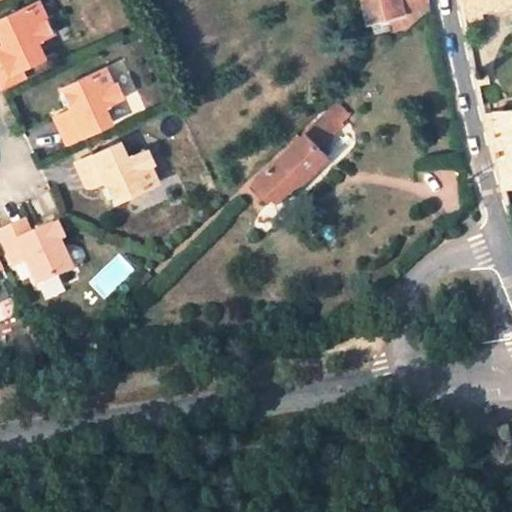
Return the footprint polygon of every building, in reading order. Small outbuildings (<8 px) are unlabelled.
[(39,40),(55,33),(39,0),(38,0),(0,18),(0,25),(8,42),(2,44),(0,45),(0,79),(22,69),(41,60),(33,43),(39,40)] [(364,0),(369,21),(389,16),(393,30),(406,26),(430,7),(428,0),(364,0)] [(459,0),(465,24),(482,22),(481,13),(479,0),(459,0)] [(511,0),(479,0),(481,13),(511,9),(511,0)] [(41,60),(47,57),(39,40),(33,43),(41,60)] [(122,61),(110,65),(122,94),(133,89),(122,61)] [(106,106),(122,99),(107,67),(64,88),(73,109),(55,118),(67,144),(108,126),(100,109),(106,106)] [(0,79),(0,82),(2,89),(26,78),(22,69),(0,79)] [(477,84),(483,83),(484,81),(486,78),(486,74),(484,73),(481,71),(475,72),(477,84)] [(502,185),(511,184),(511,110),(487,114),(485,102),(481,104),(496,169),(500,169),(502,185)] [(108,126),(114,123),(106,106),(100,109),(108,126)] [(280,203),(327,156),(318,147),(341,125),(328,109),(305,131),(306,133),(302,137),(295,143),(253,182),(275,207),(280,203)] [(299,133),(293,139),(295,143),(302,137),(299,133)] [(130,158),(122,141),(116,144),(123,160),(130,158)] [(160,182),(145,150),(130,158),(123,160),(116,144),(75,162),(88,189),(105,180),(115,202),(160,182)] [(275,207),(270,211),(260,200),(248,212),(268,233),(290,213),(280,203),(275,207)] [(74,270),(54,225),(33,235),(27,220),(22,222),(0,231),(0,239),(13,267),(26,261),(37,286),(74,270)]
